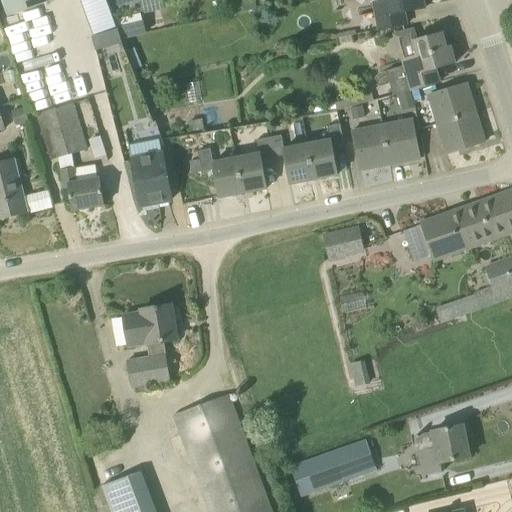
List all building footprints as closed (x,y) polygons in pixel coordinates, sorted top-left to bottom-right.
[(0,0),(0,6),(5,21),(63,0),(0,0)] [(165,10),(162,0),(113,0),(117,18),(142,13),(143,14),(165,10)] [(386,0),(387,0),(373,3),(378,30),(403,25),(401,12),(425,8),(423,0),(386,0)] [(113,45),(122,42),(118,28),(109,31),(113,45)] [(442,33),(412,41),(416,56),(401,60),(404,68),(388,71),(393,95),(410,91),(433,84),(430,70),(455,63),(450,46),(446,47),(442,33)] [(437,125),(476,113),(466,83),(428,95),(437,125)] [(99,179),(97,179),(77,183),(75,170),(71,153),(86,149),(73,106),(37,116),(51,160),(57,158),(60,170),(63,190),(68,189),(71,211),(104,205),(99,179)] [(476,113),(437,125),(446,154),(485,142),(476,113)] [(382,125),(389,165),(420,159),(412,119),(382,125)] [(329,140),(307,144),(314,180),(337,175),(331,146),(343,144),(339,124),(326,126),(329,140)] [(359,171),(389,165),(382,125),(352,131),(359,171)] [(290,184),(314,180),(307,144),(283,149),(281,135),(269,137),(273,158),(285,155),(290,184)] [(258,153),(236,158),(243,193),(266,189),(261,160),(273,158),(269,137),(256,140),(258,153)] [(219,198),(243,193),(236,158),(212,162),(210,149),(197,151),(201,171),(213,169),(219,198)] [(140,204),(171,200),(161,153),(132,158),(140,204)] [(0,218),(25,213),(12,160),(0,163),(0,218)] [(511,190),(420,223),(433,260),(510,233),(511,240),(511,256),(484,267),(485,270),(482,275),(485,285),(491,286),(493,291),(511,284),(511,190)] [(340,232),(322,236),(329,264),(346,259),(340,232)] [(128,346),(147,343),(149,357),(126,361),(131,387),(135,386),(136,394),(146,392),(145,385),(170,380),(164,342),(177,339),(171,305),(141,310),(141,313),(122,316),(128,346)] [(366,360),(352,361),(353,384),(368,384),(366,360)] [(209,511),(271,511),(228,395),(174,415),(209,511)] [(416,435),(419,451),(436,447),(439,463),(469,457),(462,425),(433,431),(416,435)] [(301,496),(377,469),(366,440),(291,467),(301,496)] [(101,487),(110,511),(153,511),(139,473),(101,487)]
